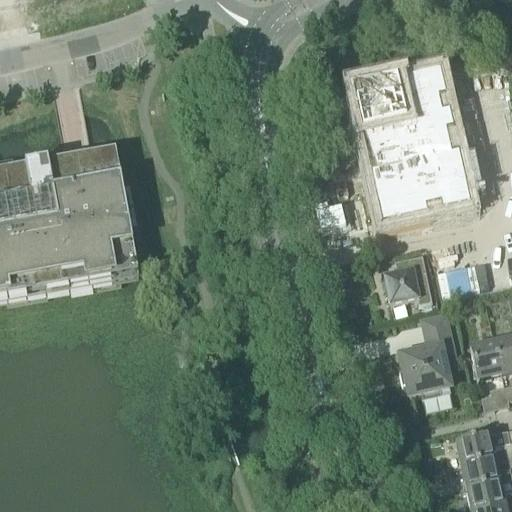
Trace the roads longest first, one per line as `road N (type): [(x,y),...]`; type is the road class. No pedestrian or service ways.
road 1 (tertiary): [(377,511),(333,430),(297,301),(251,95),(259,35)]
road 2 (residential): [(14,59),(145,25),(200,0)]
